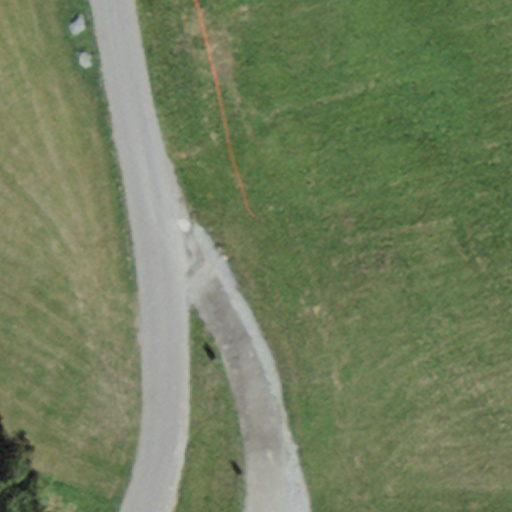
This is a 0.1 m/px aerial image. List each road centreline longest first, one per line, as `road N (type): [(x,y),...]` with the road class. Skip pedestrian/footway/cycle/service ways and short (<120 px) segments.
road 1 (residential): [(134,150),(210,297),(268,458),(261,511)]
road 2 (residential): [(134,150),(166,343),(163,442),(148,511)]
road 3 (residential): [(108,0),(134,150)]
